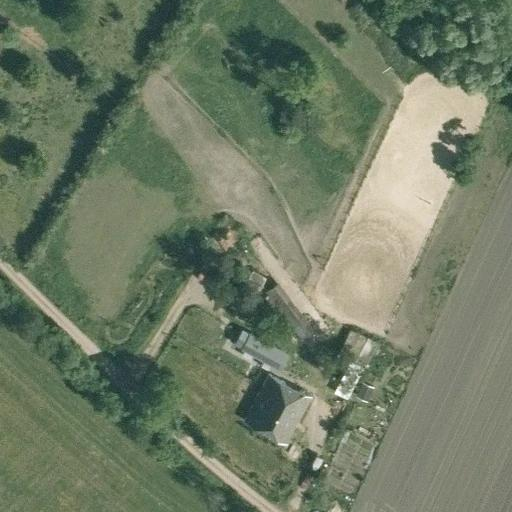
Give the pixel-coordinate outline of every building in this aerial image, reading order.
[(232,303),(251,313),(264,285),(245,275),(232,303)] [(278,307),(302,337),(309,331),(273,285),(265,290),(278,307)] [(334,391),(347,397),(377,341),(359,333),(350,328),(338,353),(350,359),(334,391)] [(241,349),(278,369),(287,353),(250,333),(241,349)] [(245,419),(286,440),(309,395),(268,374),(245,419)] [(354,395),(366,400),(372,386),(360,380),(354,395)]
